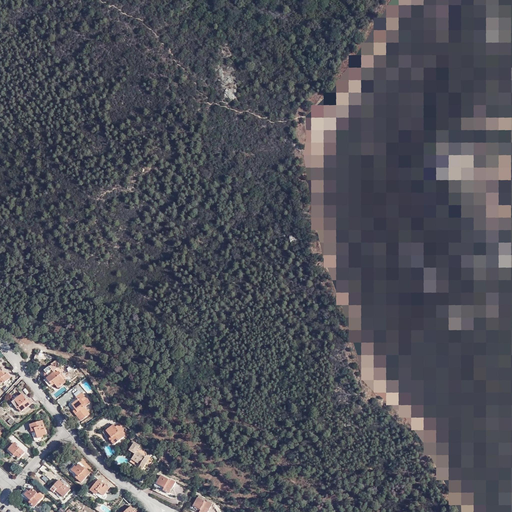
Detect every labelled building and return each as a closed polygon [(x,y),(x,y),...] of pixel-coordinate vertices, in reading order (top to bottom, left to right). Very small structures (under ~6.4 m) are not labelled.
[(52,364),(44,370),(46,372),(46,373),(52,381),(54,379),(59,386),(67,380),(60,371),(58,372),(52,364)] [(3,374),(2,371),(0,369),(0,385),(3,383),(4,384),(11,378),(7,373),(6,374),(4,373),(3,374)] [(84,401),(87,399),(82,392),(76,397),(78,400),(72,405),(77,411),(75,413),(81,421),(90,415),(84,407),(87,406),(84,401)] [(19,394),(10,402),(16,408),(17,407),(20,411),(30,402),(26,398),(25,399),(19,394)] [(41,418),(30,422),(31,427),(29,428),(30,430),(36,428),(39,436),(43,435),(42,432),(46,431),(41,418)] [(119,423),(115,427),(120,432),(120,431),(123,429),(124,428),(119,423)] [(120,432),(115,427),(113,425),(105,432),(112,439),(111,440),(115,445),(125,436),(120,431),(120,432)] [(141,462),(139,466),(143,468),(149,456),(147,454),(145,449),(139,445),(139,444),(134,441),(130,448),(135,452),(132,457),(141,462)] [(13,442),(7,449),(12,454),(14,453),(18,457),(24,452),(13,442)] [(130,460),(139,466),(141,462),(132,457),(130,460)] [(83,483),(93,473),(89,470),(88,471),(83,466),(80,469),(79,466),(74,472),(81,478),(80,480),(83,483)] [(176,485),(171,481),(170,482),(162,476),(157,484),(167,491),(165,493),(170,496),(176,485)] [(98,479),(91,489),(95,493),(97,491),(103,495),(109,488),(98,479)] [(60,480),(52,489),(55,492),(57,489),(66,497),(72,490),(60,480)] [(36,508),(45,498),(40,494),(39,495),(34,490),(32,493),(29,491),(26,496),(35,503),(33,506),(36,508)] [(208,511),(213,503),(209,501),(208,503),(198,498),(195,505),(204,510),(202,511),(208,511)]
